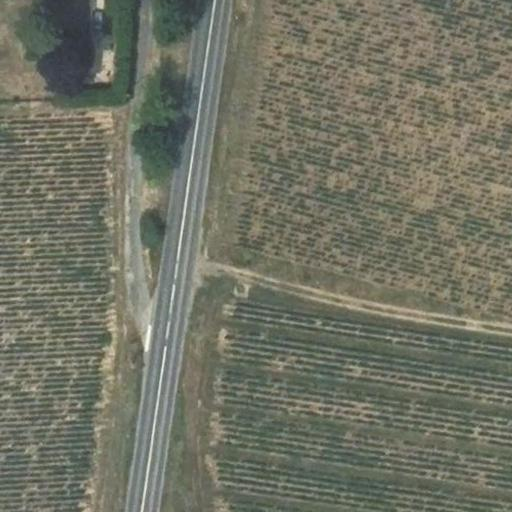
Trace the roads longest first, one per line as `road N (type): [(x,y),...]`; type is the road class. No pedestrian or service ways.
road 1 (secondary): [(150,511),(161,369),(217,0)]
road 2 (track): [(178,260),(323,300),(511,332)]
